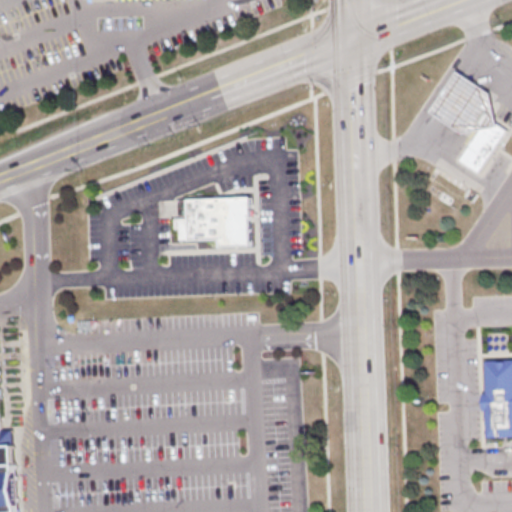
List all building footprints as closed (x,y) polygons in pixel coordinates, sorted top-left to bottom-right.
[(498,126),(491,92),(459,71),(432,111),(465,133),(498,126)] [(508,131),(481,173),(461,160),(489,118),(508,131)] [(189,200),(251,198),(253,247),(221,248),(221,240),(181,241),(180,230),(176,230),(175,220),(190,219),(189,200)] [(511,438),(487,439),(486,412),(483,412),(482,395),(487,395),(485,363),(511,361),(511,438)] [(0,511),(0,413),(1,432),(12,431),(15,511),(0,511)]
